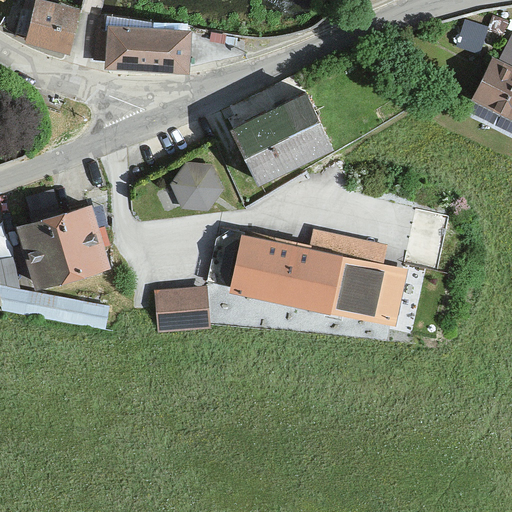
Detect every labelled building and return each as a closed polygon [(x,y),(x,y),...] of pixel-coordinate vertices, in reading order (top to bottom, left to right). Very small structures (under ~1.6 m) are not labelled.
[(80,11),(41,0),(25,0),(23,7),(33,9),(25,42),(70,54),(80,11)] [(106,31),(97,31),(96,60),(106,61),(105,67),(190,69),(188,31),(181,31),(182,25),(152,24),(152,21),(107,15),(106,31)] [(511,66),(493,58),(475,100),(511,116),(511,66)] [(329,149),(296,80),(221,116),(254,185),(329,149)] [(213,168),(186,164),(171,184),(183,208),(209,212),(223,194),(213,168)] [(94,231),(86,206),(19,227),(39,290),(107,268),(101,248),(110,246),(104,228),(94,231)] [(403,273),(242,236),(230,289),(392,325),(403,273)] [(14,260),(0,262),(0,299),(2,311),(101,329),(105,306),(19,290),(14,260)] [(208,288),(157,292),(160,332),(211,328),(208,288)]
